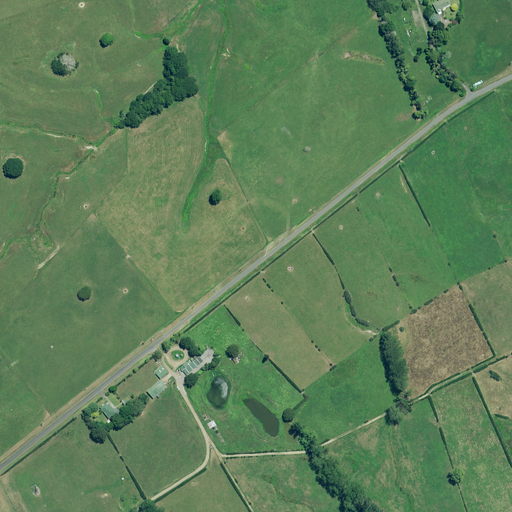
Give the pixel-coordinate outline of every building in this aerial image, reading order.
[(440,10),(442,9),(443,11),(446,9),(446,8),(451,6),(449,1),(448,0),(438,0),(439,1),(433,4),(437,13),(439,15),(442,13),(440,10)] [(203,361),(199,356),(191,363),(190,361),(180,368),(182,371),(183,371),(186,375),(203,361)] [(155,374),(156,374),(160,379),(168,372),(161,365),(154,371),(155,372),(154,373),(155,374)] [(161,395),(159,393),(167,387),(161,380),(147,391),(153,398),(156,396),(158,398),(161,395)] [(109,419),(119,411),(116,407),(113,409),(109,404),(107,405),(106,403),(100,408),(109,419)] [(216,425),(214,420),(207,424),(210,429),(216,425)]
